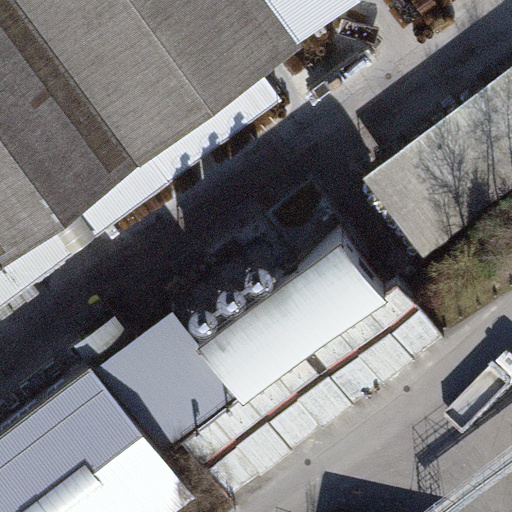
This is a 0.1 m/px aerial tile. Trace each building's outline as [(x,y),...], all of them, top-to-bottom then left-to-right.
[(0,0),(0,295),(74,241),(49,208),(69,194),(93,226),(279,89),(259,60),(340,0),(0,0)] [(511,58),(366,168),(425,247),(511,182),(511,58)] [(74,241),(93,226),(69,194),(49,208),(74,241)] [(388,281),(343,222),(201,329),(246,388),(388,281)] [(398,274),(388,281),(246,388),(186,433),(233,495),(444,337),(398,274)] [(117,311),(85,334),(168,446),(186,433),(246,388),(201,329),(177,298),(132,331),(117,311)] [(94,351),(0,421),(0,511),(159,511),(195,486),(94,351)]
